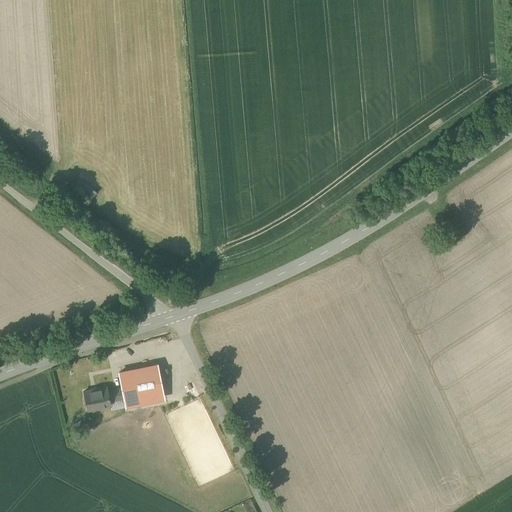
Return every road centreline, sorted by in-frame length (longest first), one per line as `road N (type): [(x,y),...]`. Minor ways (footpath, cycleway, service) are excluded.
road 1 (tertiary): [(511,130),(361,232),(173,316)]
road 2 (unclassified): [(0,180),(173,316)]
road 3 (unclassified): [(173,316),(266,511)]
road 4 (tertiary): [(173,316),(0,375)]
